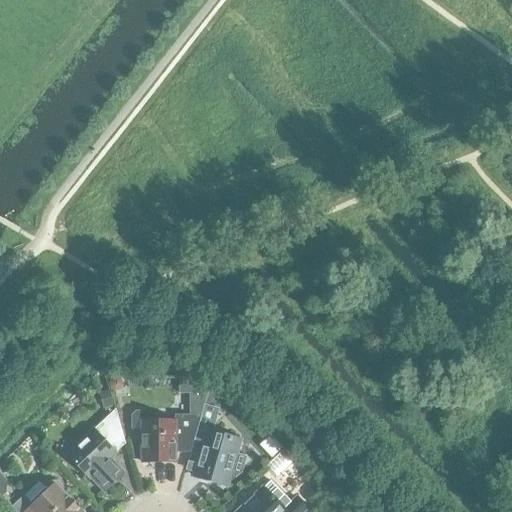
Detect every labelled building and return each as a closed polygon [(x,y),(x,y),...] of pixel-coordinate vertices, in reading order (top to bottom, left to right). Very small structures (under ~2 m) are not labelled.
[(205,394),(209,378),(177,378),(177,394),(205,394)] [(118,451),(125,444),(115,409),(67,456),(88,479),(90,477),(105,492),(124,474),(109,459),(118,451)] [(153,422),(153,416),(148,412),(135,412),(131,416),(131,429),(135,433),(141,433),(142,457),(141,462),(175,462),(175,450),(179,447),(181,447),(192,447),(201,415),(174,415),(174,422),(153,422)] [(207,431),(207,433),(197,430),(188,462),(198,464),(194,477),(227,486),(232,469),(241,471),(245,458),(236,455),(240,441),(207,431)] [(63,487),(58,482),(51,482),(46,487),(46,493),(32,506),(26,500),(21,500),(12,509),(14,511),(80,511),(63,494),(63,487)] [(296,498),(284,509),(263,488),(237,511),(304,511),(307,509),(296,498)]
